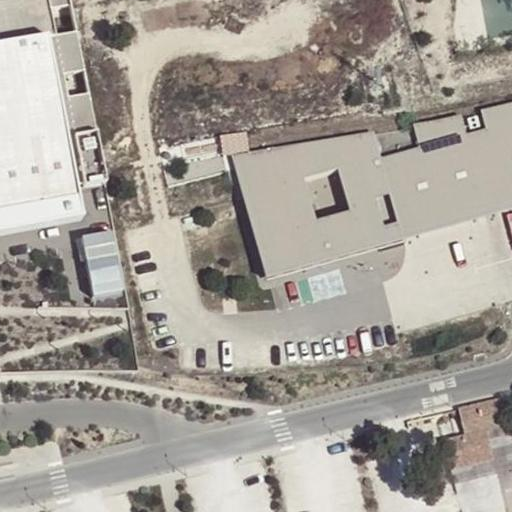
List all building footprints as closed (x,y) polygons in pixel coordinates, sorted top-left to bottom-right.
[(67,0),(0,0),(0,236),(79,221),(73,186),(81,184),(81,189),(106,184),(88,93),(66,97),(62,74),(82,70),(75,30),(54,34),(48,5),(68,2),(67,0)] [(436,121),(415,125),(421,147),(381,158),(374,132),(232,155),(264,271),(378,240),(402,233),(511,202),(511,104),(483,111),(488,130),(468,136),(462,116),(436,121)] [(402,233),(378,240),(380,247),(404,240),(402,233)] [(508,426),(502,400),(458,411),(465,436),(442,442),(450,471),(494,460),(487,431),(508,426)] [(384,429),(366,434),(368,443),(386,439),(384,429)]
